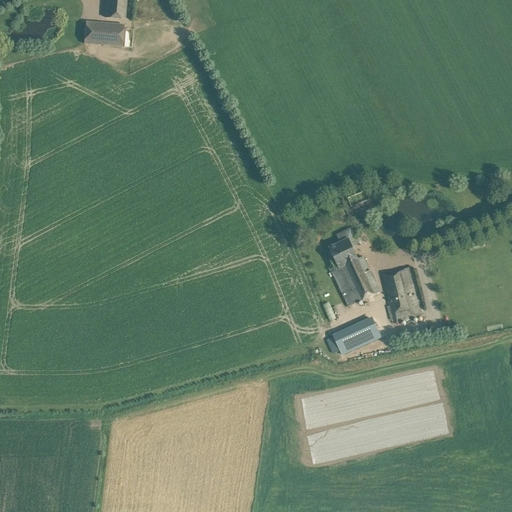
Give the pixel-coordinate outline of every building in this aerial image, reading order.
[(107,0),(106,18),(124,19),(125,0),(107,0)] [(84,43),(122,47),(124,25),(86,22),(84,43)] [(348,198),(352,207),(374,197),(370,188),(348,198)] [(340,243),(330,248),(339,268),(332,272),(334,276),(349,307),(371,297),(380,292),(363,257),(358,259),(352,246),(360,243),(353,227),(352,227),(337,234),(340,243)] [(425,315),(412,267),(382,275),(396,324),(425,315)] [(376,320),(328,338),(335,357),(383,338),(376,320)]
